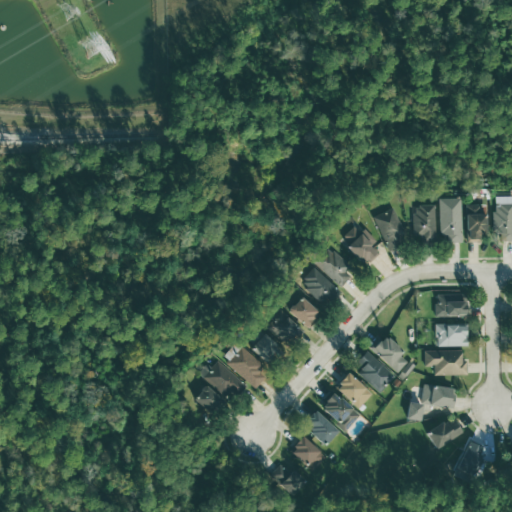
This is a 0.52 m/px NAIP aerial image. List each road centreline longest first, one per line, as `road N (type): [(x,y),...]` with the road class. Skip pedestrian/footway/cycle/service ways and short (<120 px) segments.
road 1 (residential): [(254,434),(404,279),(511,270)]
road 2 (residential): [(499,271),(494,404)]
